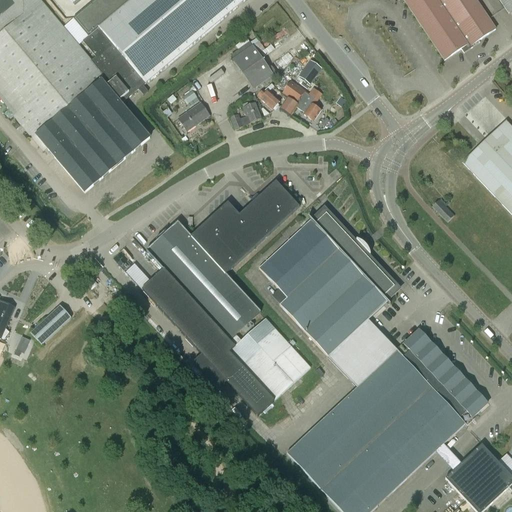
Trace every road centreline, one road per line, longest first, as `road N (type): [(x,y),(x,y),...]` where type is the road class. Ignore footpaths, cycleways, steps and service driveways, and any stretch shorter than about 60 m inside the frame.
road 1 (unknown): [(104,237),(115,246),(128,295),(259,435),(279,436),(328,390)]
road 2 (unclassified): [(240,159),(104,237),(89,208),(60,191),(0,117)]
road 3 (tertiary): [(376,159),(376,190),(389,223),(458,300)]
road 4 (unclassified): [(401,135),(298,0)]
road 5 (tertiary): [(458,300),(399,224),(393,165)]
